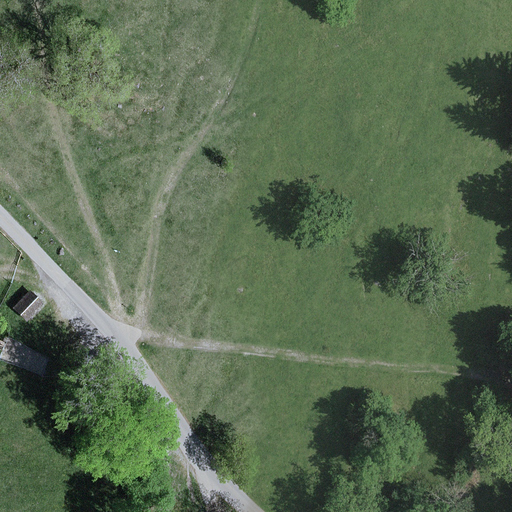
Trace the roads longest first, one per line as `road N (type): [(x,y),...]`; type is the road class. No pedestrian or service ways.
road 1 (track): [(510,377),(114,336)]
road 2 (unclassified): [(256,511),(198,455),(114,336),(0,216)]
